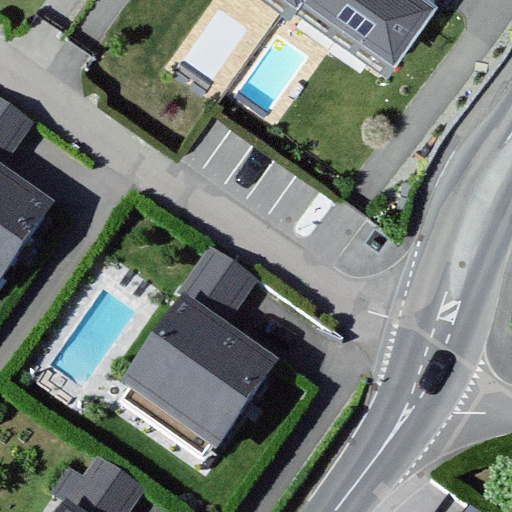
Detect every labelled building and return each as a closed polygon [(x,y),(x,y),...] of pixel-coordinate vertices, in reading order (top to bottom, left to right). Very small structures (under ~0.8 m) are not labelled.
[(331,0),(399,47),(432,0),(331,0)] [(33,134),(0,111),(0,165),(8,171),(33,134)] [(0,288),(51,216),(0,180),(0,288)] [(252,287),(216,263),(193,297),(229,321),(252,287)] [(278,378),(194,316),(131,400),(215,462),(278,378)] [(127,511),(137,497),(101,473),(78,508),(84,511),(127,511)]
